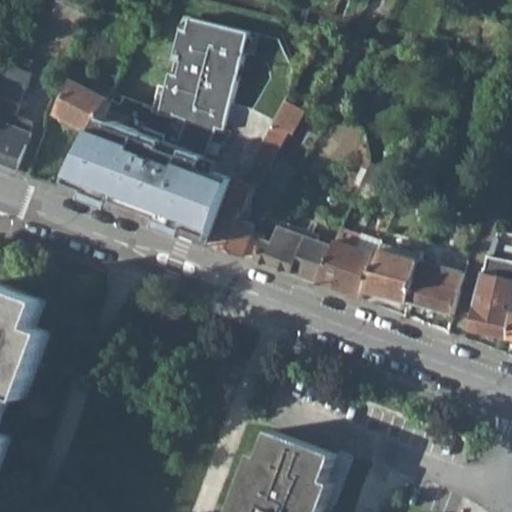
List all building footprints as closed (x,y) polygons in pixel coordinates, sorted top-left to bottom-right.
[(62,0),(93,14),(99,0),(62,0)] [(254,32),(194,17),(191,29),(185,28),(178,52),(186,54),(181,74),(173,72),(163,113),(170,115),(168,122),(173,125),(170,134),(145,125),(144,130),(103,115),(94,131),(69,179),(141,207),(143,199),(178,213),(173,227),(190,233),(193,226),(215,235),(223,215),(237,177),(207,166),(222,128),(229,129),(236,103),(254,32)] [(178,52),(173,72),(181,74),(186,54),(178,52)] [(13,64),(29,70),(33,60),(19,53),(13,64)] [(115,61),(127,68),(130,60),(118,55),(115,61)] [(74,79),(57,112),(94,131),(103,115),(127,68),(115,61),(112,60),(97,90),(74,79)] [(0,162),(19,169),(33,132),(29,130),(33,120),(16,114),(34,73),(29,70),(13,64),(1,88),(0,90),(0,162)] [(253,167),(278,120),(256,109),(236,103),(229,129),(222,128),(207,166),(237,177),(248,180),(253,167)] [(287,103),(282,111),(295,118),(288,131),(295,134),(306,114),(287,103)] [(278,120),(253,167),(248,180),(237,177),(223,215),(239,222),(241,217),(245,208),(247,209),(257,186),(260,187),(263,181),(288,131),(295,118),(282,111),(278,120)] [(373,162),(357,196),(367,201),(383,166),(373,162)] [(268,206),(274,209),(285,194),(300,170),(290,163),(274,187),(264,203),(268,206)] [(397,169),(388,195),(400,198),(409,173),(397,169)] [(444,174),(441,189),(460,194),(464,179),(444,174)] [(241,217),(247,219),(251,210),(247,209),(245,208),(241,217)] [(215,235),(212,242),(243,253),(247,255),(257,259),(265,239),(267,233),(261,230),(257,228),(239,222),(223,215),(215,235)] [(239,222),(257,228),(258,222),(253,221),(247,219),(241,217),(239,222)] [(265,239),(257,259),(294,272),(296,266),(305,270),(303,276),(319,282),(335,245),(281,226),(275,242),(265,239)] [(338,239),(359,247),(363,234),(343,227),(338,239)] [(359,247),(380,254),(382,249),(384,242),(384,241),(363,234),(359,247)] [(335,245),(319,282),(341,290),(359,247),(338,239),(335,245)] [(382,249),(420,259),(423,253),(417,252),(384,242),(382,249)] [(359,247),(341,290),(363,298),(367,289),(380,254),(359,247)] [(380,254),(367,289),(409,301),(420,259),(382,249),(380,254)] [(471,329),(511,338),(511,332),(511,259),(490,255),(481,289),(477,305),(476,304),(471,329)] [(420,259),(409,301),(455,314),(461,290),(460,290),(465,272),(420,259)] [(294,272),(303,276),(305,270),(296,266),(294,272)] [(0,462),(10,435),(0,430),(0,420),(11,391),(24,397),(50,329),(35,323),(45,297),(0,280),(0,462)] [(322,511),(335,480),(328,477),(338,451),(275,425),(264,453),(257,450),(232,511),(322,511)]
